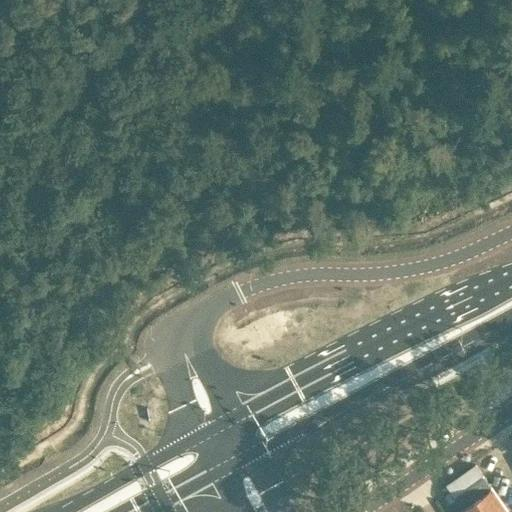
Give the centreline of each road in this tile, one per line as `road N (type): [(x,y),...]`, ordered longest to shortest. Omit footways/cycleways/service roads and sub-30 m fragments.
road 1 (unclassified): [(511,231),(383,274),(298,276),(238,290),(193,320),(184,359)]
road 2 (primary): [(511,279),(236,416)]
road 3 (primary): [(257,451),(511,314)]
road 4 (unclassified): [(366,511),(511,412)]
road 5 (primary): [(201,435),(64,511)]
